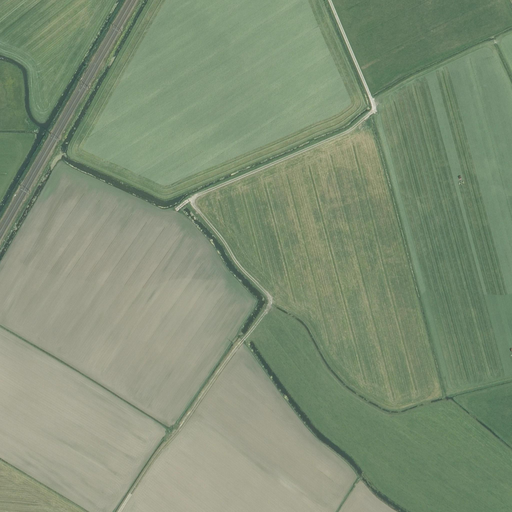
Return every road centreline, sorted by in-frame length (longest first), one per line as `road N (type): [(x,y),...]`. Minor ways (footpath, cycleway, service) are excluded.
road 1 (track): [(120,511),(271,301),(187,202)]
road 2 (track): [(187,202),(348,131),(373,112),(329,0)]
road 3 (track): [(372,103),(511,32)]
